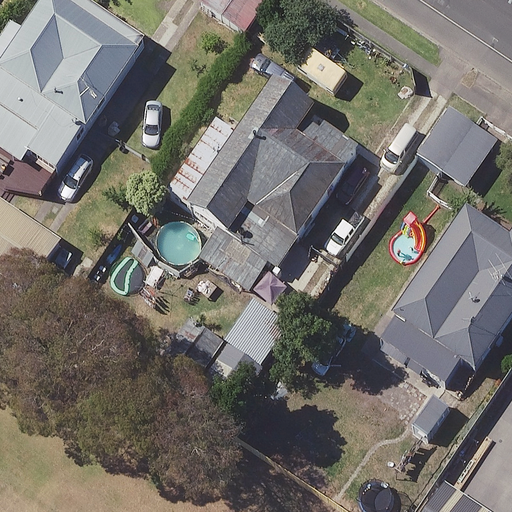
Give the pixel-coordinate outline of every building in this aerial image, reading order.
[(143,51),(66,0),(49,0),(0,73),(0,149),(30,169),(37,158),(60,174),(143,51)] [(281,4),(275,0),(209,0),(199,16),(249,50),(281,4)] [(357,157),(272,98),(240,146),(215,129),(165,202),(232,247),(214,273),(258,303),(357,157)] [(495,147),(445,115),(411,168),(461,200),(495,147)] [(63,244),(0,204),(0,274),(31,294),(63,244)] [(511,321),(511,244),(466,214),(369,360),(437,406),(460,371),(473,380),(511,321)] [(291,338),(250,310),(223,349),(201,333),(178,366),(241,410),(291,338)] [(476,511),(444,491),(429,511),(476,511)]
